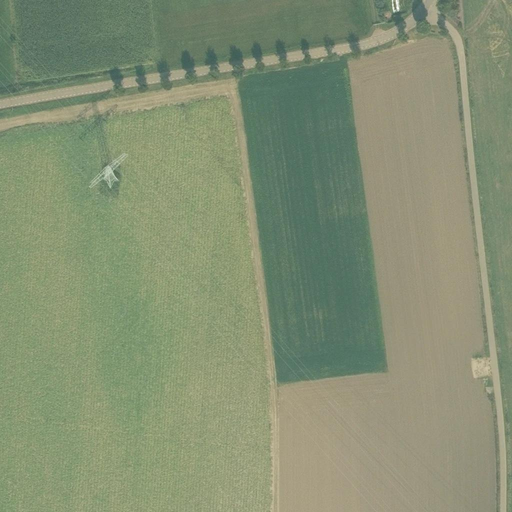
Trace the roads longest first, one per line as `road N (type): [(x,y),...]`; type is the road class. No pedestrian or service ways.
road 1 (unclassified): [(502,511),(503,456),(460,48),(423,10)]
road 2 (tertiary): [(0,105),(355,47),(403,28),(423,10)]
